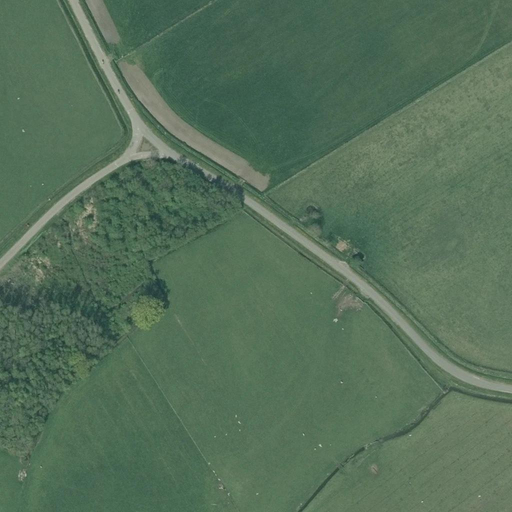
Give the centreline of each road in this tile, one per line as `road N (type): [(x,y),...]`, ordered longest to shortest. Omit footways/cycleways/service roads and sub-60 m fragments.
road 1 (unclassified): [(511,390),(446,368),(363,287),(169,154)]
road 2 (unclassified): [(0,265),(57,207),(127,159)]
road 3 (unclassified): [(139,126),(73,0)]
